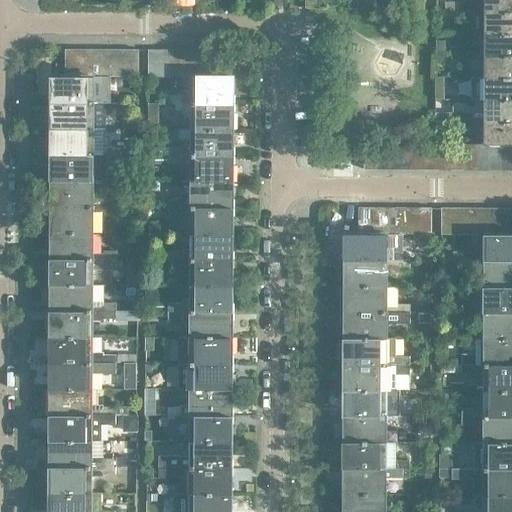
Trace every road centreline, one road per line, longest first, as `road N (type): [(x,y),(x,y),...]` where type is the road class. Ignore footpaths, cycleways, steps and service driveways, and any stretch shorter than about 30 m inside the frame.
road 1 (residential): [(281,188),(283,41),(271,27),(1,24)]
road 2 (residential): [(278,511),(281,188)]
road 3 (residential): [(281,188),(511,190)]
